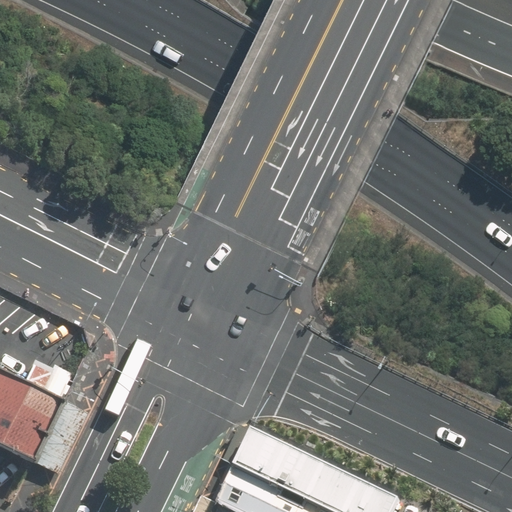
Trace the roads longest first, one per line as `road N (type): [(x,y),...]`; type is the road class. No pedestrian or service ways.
road 1 (motorway): [(511,225),(403,148),(145,0)]
road 2 (secondary): [(195,320),(356,0)]
road 3 (motorway): [(511,477),(195,320)]
road 4 (primary): [(71,511),(130,400),(195,320)]
road 5 (primary): [(0,214),(195,320)]
road 6 (primary): [(195,320),(179,419),(139,511)]
